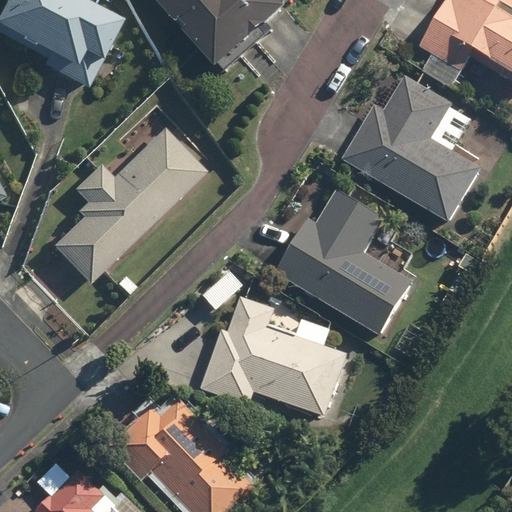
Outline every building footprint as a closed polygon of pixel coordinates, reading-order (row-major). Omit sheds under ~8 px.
[(74,0),(0,0),(0,5),(7,9),(0,21),(0,36),(48,62),(44,69),(86,91),(121,25),(74,0)] [(287,14),(275,0),(157,0),(218,72),(287,14)] [(476,57),(511,77),(511,0),(453,0),(425,49),(437,56),(425,77),(455,94),(476,57)] [(474,122),(408,82),(387,116),(377,110),(344,164),(453,229),(485,176),(453,157),(474,122)] [(206,175),(162,131),(113,179),(100,166),(75,191),(86,203),(76,214),(83,221),(54,249),(92,288),(206,175)] [(385,221),(338,193),(318,227),(309,222),(277,276),(385,340),(417,285),(365,255),(385,221)] [(200,295),(217,315),(251,285),(234,266),(200,295)] [(332,331),(244,302),(234,335),(225,332),(205,395),(253,411),(258,396),(329,419),(349,357),(326,350),(332,331)] [(232,455),(180,404),(164,421),(153,410),(112,451),(149,487),(156,480),(188,511),(243,511),(263,492),(229,458),(232,455)] [(114,508),(79,474),(42,511),(137,511),(123,498),(114,508)]
